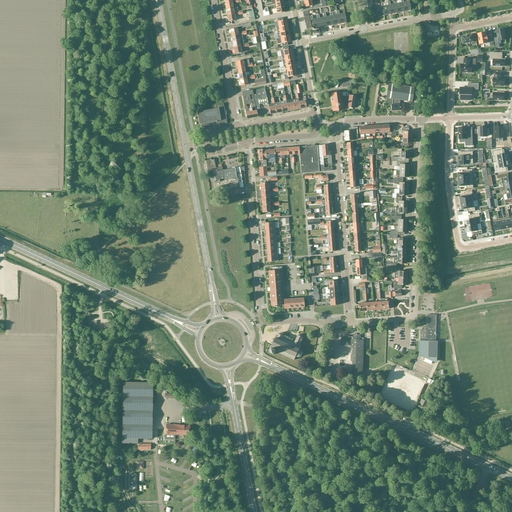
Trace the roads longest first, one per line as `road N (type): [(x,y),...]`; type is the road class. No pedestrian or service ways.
road 1 (residential): [(350,323),(414,318),(421,118)]
road 2 (residential): [(342,324),(260,320),(246,141)]
road 3 (secondary): [(487,466),(271,366)]
road 4 (residential): [(350,323),(335,124)]
road 5 (secondary): [(170,319),(0,239)]
road 6 (residential): [(511,239),(459,249),(448,185),(449,118)]
road 7 (unclassified): [(360,511),(297,468),(294,436),(281,417),(233,403)]
road 8 (secondary): [(185,145),(157,0)]
road 9 (secondary): [(211,285),(185,145)]
road 10 (residential): [(237,128),(213,0)]
